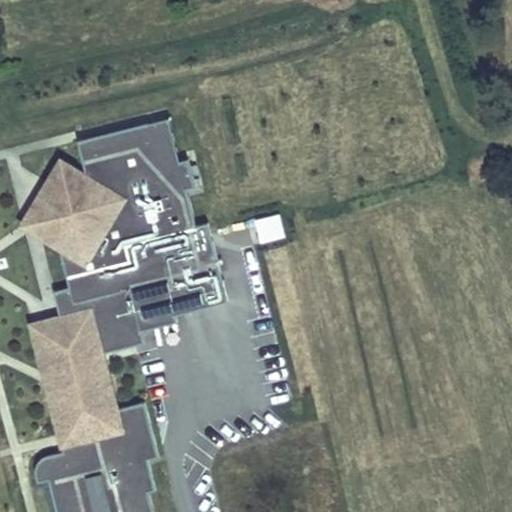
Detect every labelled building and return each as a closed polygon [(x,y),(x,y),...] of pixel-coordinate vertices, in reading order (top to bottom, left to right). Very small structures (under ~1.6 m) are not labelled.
[(165,118),(146,123),(160,180),(169,178),(166,163),(176,161),(165,118)] [(146,123),(75,140),(84,175),(87,187),(73,190),(51,224),(56,244),(66,285),(51,288),(57,314),(57,315),(86,309),(96,350),(98,350),(141,339),(138,328),(173,319),(171,312),(202,304),(197,287),(218,282),(204,221),(192,224),(183,188),(191,186),(184,159),(176,161),(166,163),(169,178),(160,180),(146,123)] [(73,190),(87,187),(84,175),(59,160),(21,223),(56,244),(51,224),(73,190)] [(273,214),(251,220),(257,241),(278,236),(273,214)] [(197,287),(202,304),(222,299),(218,282),(197,287)] [(57,314),(29,321),(58,438),(75,434),(80,454),(91,452),(81,412),(111,404),(98,350),(96,350),(86,309),(57,315),(57,314)] [(75,434),(58,438),(59,446),(39,452),(33,458),(32,466),(34,476),(44,474),(53,511),(149,511),(143,486),(150,485),(143,454),(154,452),(140,397),(111,404),(81,412),(91,452),(80,454),(75,434)]
